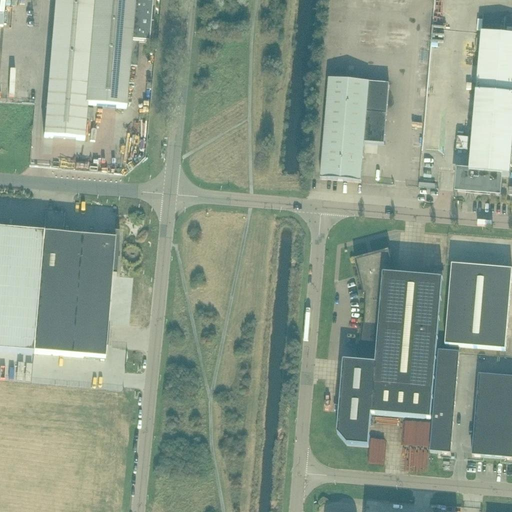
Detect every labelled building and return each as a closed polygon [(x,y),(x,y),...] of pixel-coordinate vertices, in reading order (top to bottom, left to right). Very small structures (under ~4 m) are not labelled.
[(149,44),(151,22),(152,0),(55,0),(47,104),(44,139),(85,142),(88,107),(126,110),(127,104),(130,68),(137,69),(139,43),(149,44)] [(511,178),(511,160),(511,37),(482,35),(470,175),(460,174),(458,193),(499,196),(501,177),(511,178)] [(328,104),(321,181),(361,184),(367,114),(387,116),(388,104),(390,86),(330,80),(328,104)] [(0,146),(23,149),(26,109),(0,106),(0,146)] [(461,141),(471,141),(472,124),(462,123),(461,141)] [(42,258),(44,235),(0,231),(0,352),(34,355),(42,258)] [(116,277),(120,235),(104,233),(104,240),(63,237),(61,260),(42,258),(34,355),(34,357),(34,355),(103,361),(105,361),(107,349),(108,349),(110,325),(108,325),(110,303),(113,277),(116,277)] [(431,421),(443,281),(396,277),(389,253),(355,262),(364,296),(366,295),(365,325),(362,324),(358,359),(376,362),(376,365),(344,363),(338,435),(347,447),(369,449),(372,416),(431,421)] [(506,352),(511,282),(511,271),(452,267),(446,347),(506,352)] [(439,353),(438,363),(459,365),(460,355),(439,353)] [(458,375),(459,365),(438,363),(437,373),(458,375)] [(458,375),(437,373),(437,383),(457,385),(458,375)] [(500,378),(479,377),(478,387),(499,388),(500,378)] [(511,379),(500,378),(499,388),(511,389),(511,379)] [(457,385),(437,383),(436,393),(456,395),(457,385)] [(498,399),(499,388),(478,387),(478,397),(498,399)] [(498,399),(511,399),(511,389),(499,388),(498,399)] [(456,395),(436,393),(435,403),(456,405),(456,395)] [(498,409),(498,399),(478,397),(477,407),(498,409)] [(511,409),(511,399),(498,399),(498,409),(511,409)] [(455,415),(456,405),(435,403),(434,413),(455,415)] [(497,419),(498,409),(477,407),(476,417),(497,419)] [(511,420),(511,409),(498,409),(497,419),(511,420)] [(455,415),(434,413),(433,424),(454,425),(455,415)] [(496,429),(497,419),(476,417),(475,427),(496,429)] [(511,430),(511,420),(497,419),(496,429),(511,430)] [(454,425),(433,424),(432,434),(453,435),(454,425)] [(495,439),(496,429),(475,427),(474,437),(495,439)] [(511,440),(511,430),(496,429),(495,439),(511,440)] [(453,435),(432,434),(431,444),(452,445),(453,435)] [(494,449),(495,439),(474,437),(473,447),(494,449)] [(511,450),(511,440),(495,439),(494,449),(511,450)] [(452,445),(431,444),(431,454),(451,456),(452,445)] [(493,459),(494,449),(473,447),(473,457),(493,459)] [(511,460),(511,450),(494,449),(493,459),(511,460)]
